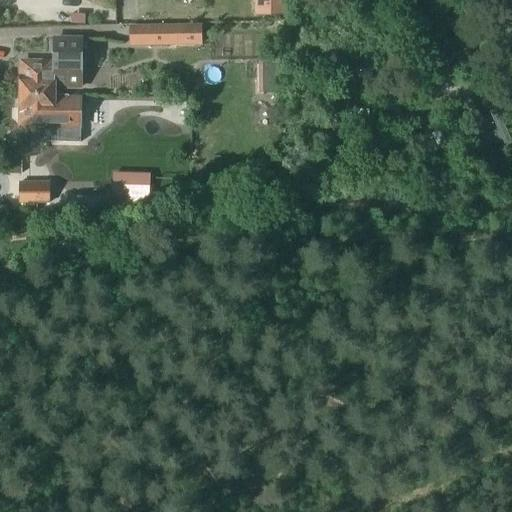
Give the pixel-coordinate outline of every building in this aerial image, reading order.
[(287,0),(255,0),(255,15),(288,16),(287,0)] [(198,43),(197,27),(150,27),(150,44),(198,43)] [(56,98),(56,87),(81,88),(81,41),(54,41),(54,64),(21,64),(21,97),(56,98)] [(263,93),(279,93),(279,65),(263,65),(263,93)] [(68,98),(56,98),(21,97),(21,128),(53,128),(53,126),(58,126),(57,144),(81,144),(81,105),(68,104),(68,98)] [(149,201),(150,181),(113,180),(113,199),(149,201)] [(50,184),(20,184),(20,204),(50,204),(50,184)]
